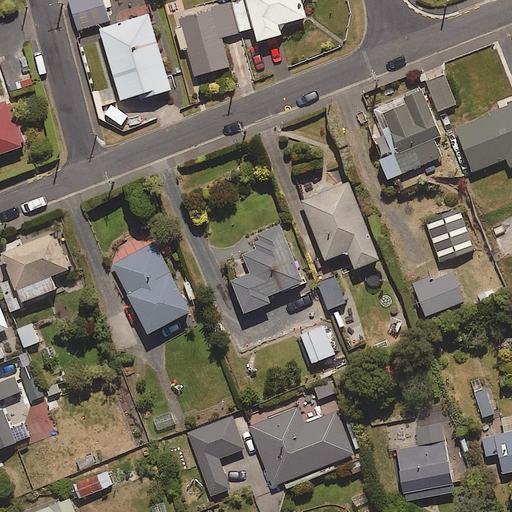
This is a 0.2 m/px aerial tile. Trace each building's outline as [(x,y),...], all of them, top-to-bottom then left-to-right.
[(110,22),(103,0),(70,0),(79,30),(110,22)] [(237,0),(230,2),(238,33),(255,29),(259,43),(283,36),(280,26),(307,19),(302,0),(237,0)] [(238,33),(230,2),(199,10),(200,14),(181,19),(196,77),(230,68),(222,37),(238,33)] [(100,30),(123,104),(140,99),(141,103),(173,93),(149,15),(100,30)] [(457,105),(446,77),(428,83),(438,112),(457,105)] [(442,137),(421,90),(373,111),(393,155),(381,161),(389,181),(443,157),(435,139),(442,137)] [(0,153),(26,145),(10,100),(0,103),(0,153)] [(511,169),(511,168),(511,105),(454,128),(471,173),(507,160),(511,169)] [(348,183),(302,202),(327,262),(349,253),(356,270),(380,260),(348,183)] [(457,210),(425,223),(441,263),(473,250),(457,210)] [(306,283),(283,225),(257,235),(263,251),(227,265),(247,315),(272,305),(269,298),(306,283)] [(70,270),(55,232),(0,254),(0,255),(11,281),(1,285),(11,309),(56,290),(51,278),(70,270)] [(191,315),(155,244),(113,266),(148,336),(191,315)] [(465,302),(455,274),(433,283),(431,278),(413,285),(425,318),(465,302)] [(346,304),(335,277),(319,284),(330,310),(346,304)] [(0,332),(9,329),(0,305),(0,332)] [(39,342),(32,324),(18,330),(25,348),(39,342)] [(336,356),(323,325),(301,334),(314,364),(336,356)] [(0,403),(22,394),(12,373),(0,378),(0,449),(29,437),(24,423),(10,430),(0,407),(0,403)] [(493,415),(483,377),(470,381),(481,418),(493,415)] [(357,460),(338,412),(326,417),(319,400),(250,428),(276,493),(357,460)] [(511,473),(511,416),(502,418),(505,433),(482,438),(487,457),(498,455),(503,475),(511,473)] [(188,434),(211,496),(231,489),(219,460),(245,450),(233,417),(188,434)] [(455,492),(442,424),(417,429),(420,447),(397,451),(407,502),(455,492)] [(113,486),(107,472),(75,485),(81,499),(113,486)] [(74,511),(70,499),(38,511),(74,511)]
